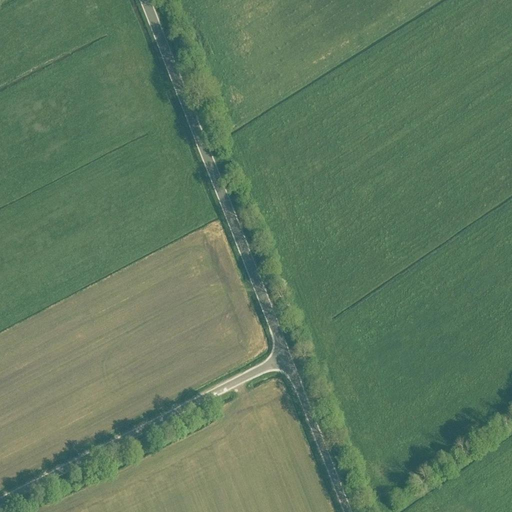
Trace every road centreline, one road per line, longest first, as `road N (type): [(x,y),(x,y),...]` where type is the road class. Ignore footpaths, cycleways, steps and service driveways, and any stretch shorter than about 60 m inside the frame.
road 1 (unclassified): [(286,358),(144,0)]
road 2 (unclassified): [(0,503),(286,358)]
road 3 (unclassified): [(347,511),(286,358)]
